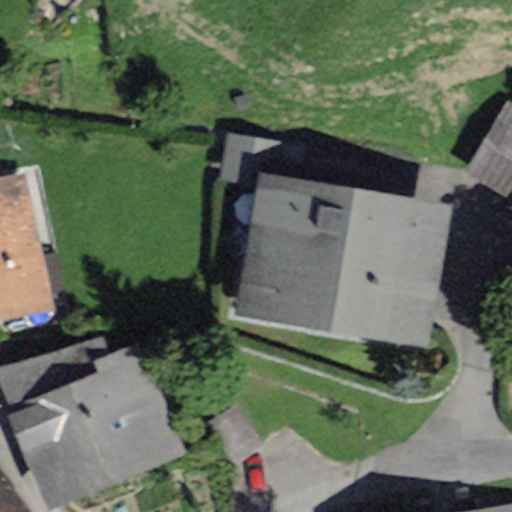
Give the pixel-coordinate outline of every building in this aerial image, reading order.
[(511,111),(503,106),(462,176),(511,205),(505,216),(511,219),(511,111)] [(216,185),(246,190),(248,180),(275,185),(282,148),(224,138),(216,185)] [(0,321),(51,310),(21,176),(0,180),(0,321)] [(275,185),(248,180),(246,190),(224,321),(418,354),(442,213),(275,185)] [(0,372),(0,411),(1,413),(8,410),(44,507),(179,457),(138,347),(106,359),(97,336),(0,372)] [(233,469),(265,449),(238,405),(206,426),(233,469)] [(0,511),(22,511),(0,487),(0,511)]
